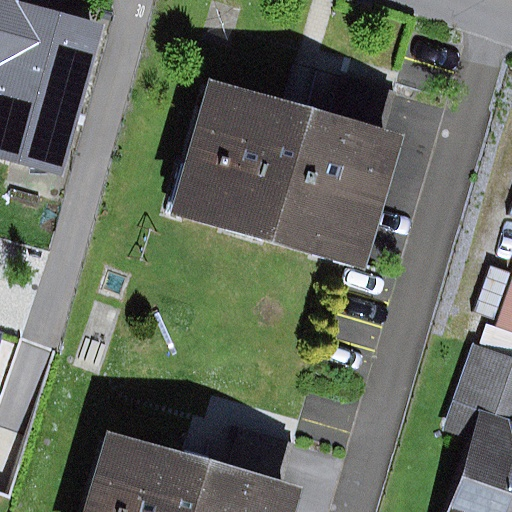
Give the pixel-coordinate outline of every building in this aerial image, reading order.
[(103,14),(49,0),(0,0),(0,148),(63,165),(103,14)] [(431,133),(237,74),(197,203),(391,262),(431,133)] [(511,284),(498,325),(511,329),(511,284)] [(511,511),(511,419),(499,415),(462,511),(511,511)] [(316,511),(326,483),(150,427),(122,511),(316,511)]
